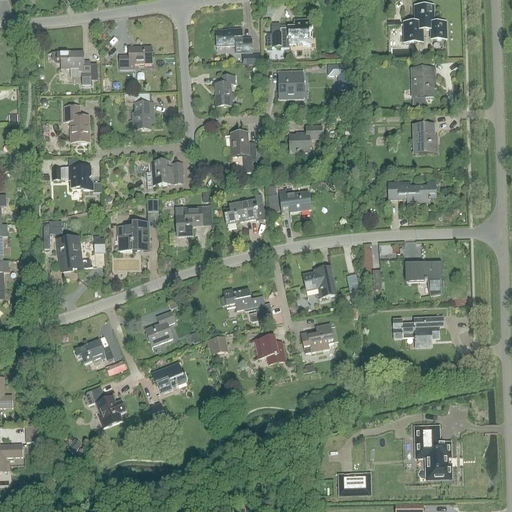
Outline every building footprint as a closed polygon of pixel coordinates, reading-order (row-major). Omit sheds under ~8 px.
[(433,7),(424,8),(422,6),(419,6),(417,8),(415,8),(415,17),(418,17),(418,24),(404,25),(405,44),(423,44),(423,31),(431,31),(431,41),(446,41),(446,24),(434,24),(433,7)] [(280,35),(271,35),(266,35),(266,48),(280,47),(281,50),(289,50),(289,45),(303,44),(303,47),(310,46),(310,38),(312,38),(312,21),(296,22),(296,28),(280,29),(280,35)] [(252,54),(252,40),(242,41),(242,32),(216,33),(217,47),(236,47),(236,54),(252,54)] [(134,65),(152,65),(152,49),(129,49),(129,57),(120,57),(120,70),(134,69),(134,65)] [(82,54),(60,54),(52,54),(52,61),(56,66),(60,66),(60,70),(79,70),(79,72),(82,72),(82,86),(91,86),(90,63),(84,63),(84,61),(82,61),(82,54)] [(339,77),(339,90),(349,90),(350,66),(330,65),(330,77),(339,77)] [(412,71),(413,99),(413,107),(425,107),(425,99),(434,99),(433,81),(436,81),(436,70),(412,71)] [(279,101),(303,101),(302,74),(278,75),(279,101)] [(231,85),(236,85),(235,77),(222,77),(222,85),(215,85),(216,109),(232,108),(231,85)] [(150,118),(153,117),(153,105),(135,105),(135,115),(132,115),(133,132),(151,132),(150,118)] [(71,145),(89,145),(88,118),(79,118),(79,108),(65,109),(65,124),(70,123),(71,145)] [(373,119),(360,120),(361,134),(372,133),(372,127),(374,127),(373,119)] [(414,155),(438,155),(438,144),(435,144),(435,126),(414,127),(414,155)] [(289,138),(290,154),(310,153),(310,140),(322,140),(322,128),(306,128),(307,138),(289,138)] [(243,156),(244,175),(257,174),(256,167),(252,167),(252,163),(256,163),(255,150),(255,149),(249,150),(248,136),(232,137),(233,157),(243,156)] [(183,177),(184,177),(183,165),(172,166),(172,171),(166,172),(165,163),(149,164),(150,173),(152,173),(153,188),(167,187),(167,186),(184,185),(183,177)] [(81,192),(93,192),(93,185),(88,180),(90,177),(90,169),(68,169),(69,182),(70,182),(71,190),(81,189),(81,192)] [(61,182),(61,170),(52,170),(53,182),(61,182)] [(430,196),(437,196),(436,183),(427,183),(427,188),(407,189),(407,184),(388,185),(389,203),(407,202),(407,206),(430,205),(430,196)] [(283,215),(312,211),(310,194),(293,197),(293,192),(280,193),(283,215)] [(257,223),(266,221),(263,205),(257,206),(256,200),(228,205),(230,216),(225,217),(228,228),(229,228),(228,225),(256,220),(257,223)] [(148,214),(158,214),(158,202),(148,202),(148,214)] [(193,228),(203,228),(202,209),(175,211),(177,239),(193,238),(193,228)] [(119,237),(119,253),(149,253),(149,224),(131,224),(132,228),(117,229),(117,238),(119,237)] [(61,225),(49,225),(49,227),(43,227),(44,251),(50,251),(49,237),(61,237),(61,225)] [(61,273),(91,270),(90,262),(81,263),(78,239),(57,242),(61,273)] [(94,240),(95,255),(105,255),(104,240),(94,240)] [(3,275),(8,275),(8,263),(0,263),(0,293),(4,293),(3,275)] [(440,282),(442,281),(441,265),(407,267),(407,283),(425,282),(425,283),(428,284),(431,298),(441,296),(440,282)] [(321,301),(337,297),(331,269),(315,272),(316,275),(304,277),(307,293),(319,291),(321,301)] [(233,291),(224,293),(225,299),(222,300),(223,309),(227,308),(236,307),(237,313),(265,307),(264,300),(252,303),(249,291),(234,295),(233,291)] [(168,327),(175,324),(172,314),(158,319),(161,326),(146,332),(152,348),(173,340),(168,327)] [(439,330),(444,329),(444,319),(414,320),(415,325),(403,326),(403,321),(394,321),(395,342),(415,341),(416,350),(433,349),(432,342),(440,341),(439,330)] [(335,346),(331,326),(316,329),(317,336),(312,336),(312,333),(301,335),(304,350),(306,356),(330,351),(329,347),(335,346)] [(210,358),(228,354),(225,339),(207,342),(210,358)] [(277,345),(276,339),(256,343),(260,360),(268,359),(270,366),(286,363),(282,344),(277,345)] [(108,363),(114,360),(110,349),(104,351),(103,349),(102,350),(99,343),(79,350),(84,365),(101,359),(102,361),(107,360),(108,363)] [(189,383),(189,382),(189,381),(186,373),(183,374),(179,365),(152,375),(161,397),(174,392),(172,388),(176,387),(177,389),(187,385),(188,384),(189,383)] [(106,371),(109,378),(119,375),(116,367),(106,371)] [(0,410),(12,410),(12,398),(3,398),(3,380),(0,379),(0,410)] [(87,394),(85,398),(89,407),(93,406),(95,405),(99,416),(98,417),(103,430),(104,430),(123,423),(120,415),(126,413),(122,402),(116,404),(113,398),(105,401),(103,394),(101,389),(87,394)] [(154,423),(165,419),(160,405),(149,409),(154,423)] [(25,429),(26,445),(38,445),(38,429),(25,429)] [(438,429),(415,429),(416,460),(426,460),(426,482),(451,481),(450,467),(447,467),(447,459),(450,459),(450,445),(439,445),(438,429)] [(77,439),(69,448),(76,454),(84,445),(77,439)] [(0,447),(0,474),(6,474),(5,460),(23,459),(22,447),(0,447)] [(369,477),(339,478),(340,498),(370,497),(369,477)]
